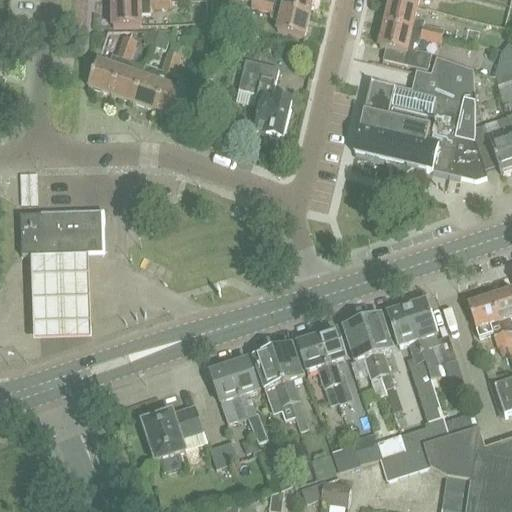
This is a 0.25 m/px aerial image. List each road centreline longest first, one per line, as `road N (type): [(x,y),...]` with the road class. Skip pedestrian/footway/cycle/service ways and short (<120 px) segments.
road 1 (secondary): [(48,386),(322,298)]
road 2 (residential): [(297,204),(170,159),(40,155)]
road 3 (residential): [(297,204),(347,0)]
road 4 (secondary): [(322,298),(511,233)]
road 5 (residential): [(40,155),(50,0)]
road 6 (unclassified): [(96,511),(48,386)]
